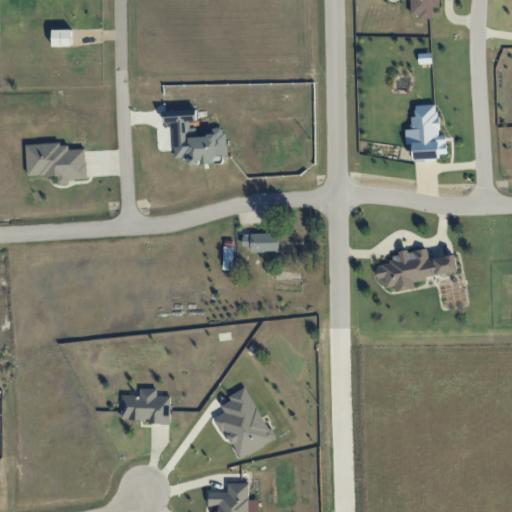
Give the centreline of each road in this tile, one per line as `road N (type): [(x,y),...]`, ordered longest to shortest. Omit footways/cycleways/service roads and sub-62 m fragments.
road 1 (residential): [(0,235),(167,224),(259,200),(338,196)]
road 2 (residential): [(340,327),(334,0)]
road 3 (residential): [(121,0),(130,226)]
road 4 (residential): [(479,0),(486,205)]
road 5 (residential): [(340,327),(347,511)]
road 6 (residential): [(338,196),(511,203)]
